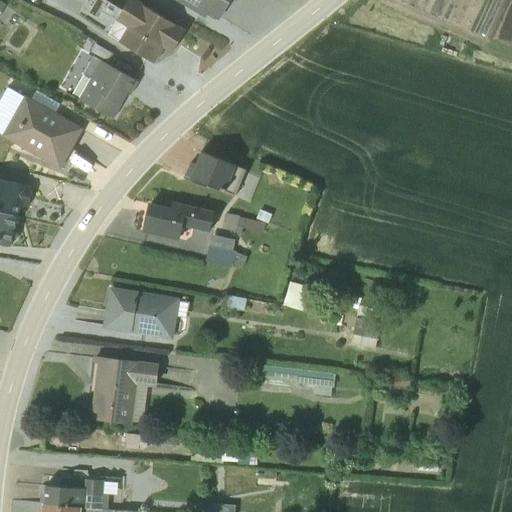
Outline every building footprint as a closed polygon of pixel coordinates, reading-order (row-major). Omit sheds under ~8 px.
[(136,0),(128,0),(108,33),(153,62),(163,46),(172,51),(184,30),(136,0)] [(179,0),(213,21),(226,0),(179,0)] [(113,117),(126,92),(130,94),(137,81),(93,55),(84,72),(91,77),(78,98),(113,117)] [(81,128),(25,95),(2,133),(59,166),(81,128)] [(208,183),(234,194),(244,168),(201,150),(196,163),(191,161),(184,177),(206,186),(208,183)] [(0,210),(18,215),(20,204),(27,206),(32,186),(0,178),(0,210)] [(149,203),(143,229),(179,239),(182,225),(209,231),(214,211),(213,210),(171,199),(169,206),(149,203)] [(265,222),(269,223),(272,213),(259,209),(256,219),(225,212),(221,227),(234,230),(239,235),(241,227),(262,232),(265,222)] [(0,210),(0,242),(11,245),(18,215),(0,210)] [(205,259),(242,268),(243,268),(246,255),(240,253),(235,251),(236,249),(233,248),(235,239),(212,233),(205,259)] [(111,287),(105,325),(105,326),(172,337),(176,314),(185,316),(187,301),(179,300),(179,298),(111,287)] [(225,295),(223,306),(243,310),(245,298),(225,295)] [(356,315),(355,342),(377,343),(378,316),(356,315)] [(97,362),(90,418),(131,423),(131,419),(142,421),(147,384),(155,385),(158,362),(94,354),(93,361),(97,362)] [(125,432),(124,446),(173,450),(175,436),(125,432)] [(239,440),(194,440),(194,445),(221,446),(220,457),(191,455),(191,459),(223,462),(224,460),(237,461),(237,464),(257,464),(257,443),(250,442),(249,440),(239,440)] [(59,484),(45,483),(43,502),(107,507),(109,493),(103,492),(104,479),(86,478),(85,487),(73,486),(74,476),(60,475),(59,484)] [(167,511),(43,502),(41,511),(167,511)] [(234,511),(235,504),(196,502),(195,511),(234,511)]
